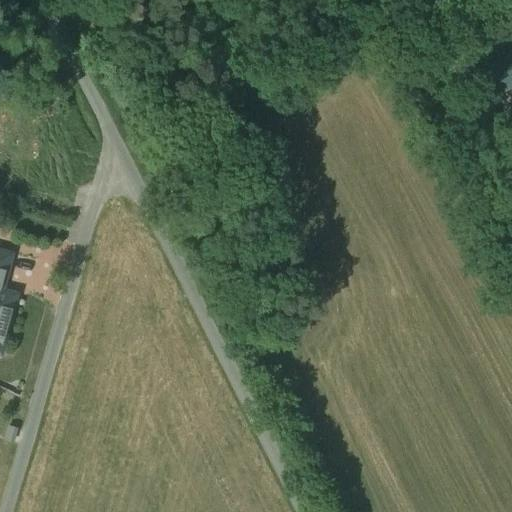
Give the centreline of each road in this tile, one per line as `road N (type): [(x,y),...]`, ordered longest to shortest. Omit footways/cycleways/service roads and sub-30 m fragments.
road 1 (unclassified): [(301,511),(120,148)]
road 2 (unclassified): [(9,511),(102,181),(120,148)]
road 3 (unclassified): [(120,148),(45,0)]
